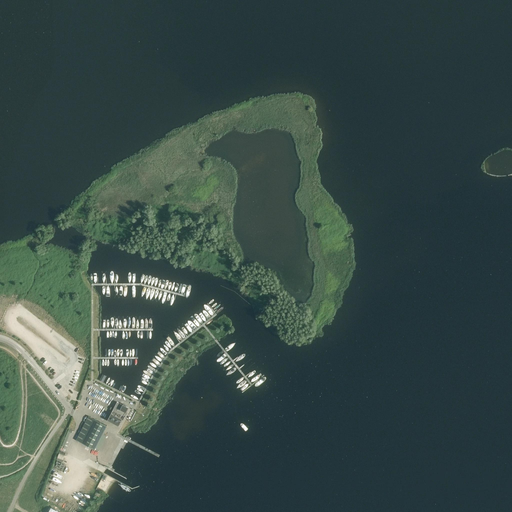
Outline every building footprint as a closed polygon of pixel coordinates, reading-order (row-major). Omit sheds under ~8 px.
[(117,402),(107,420),(118,426),(128,408),(117,402)] [(94,419),(89,417),(86,423),(77,441),(82,443),(94,419)] [(94,419),(82,443),(94,450),(107,425),(94,419)] [(69,429),(62,445),(65,446),(72,430),(69,429)] [(100,450),(107,435),(103,434),(96,448),(100,450)] [(62,462),(66,453),(60,451),(57,459),(62,462)]
